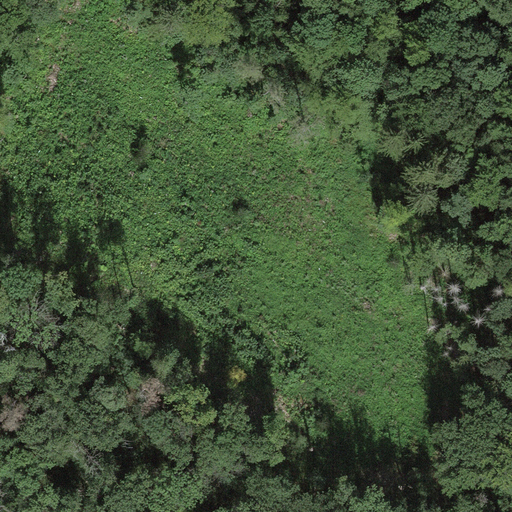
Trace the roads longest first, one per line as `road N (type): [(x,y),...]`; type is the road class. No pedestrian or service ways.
road 1 (track): [(511,422),(474,392),(390,277),(319,128),(275,11)]
road 2 (track): [(474,392),(470,272),(511,199)]
